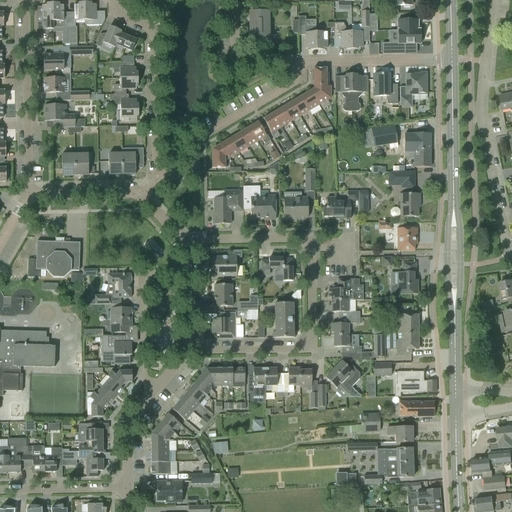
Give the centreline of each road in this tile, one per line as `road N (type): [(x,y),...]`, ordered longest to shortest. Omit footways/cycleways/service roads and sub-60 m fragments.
road 1 (residential): [(511,255),(480,110),(492,0)]
road 2 (residential): [(188,349),(304,347),(310,249)]
road 3 (residential): [(158,171),(195,171),(195,140),(295,79),(295,62)]
road 4 (residential): [(158,171),(153,29),(113,12),(113,0)]
road 5 (residential): [(30,193),(24,0)]
road 6 (residential): [(188,274),(141,274),(142,378),(153,389)]
road 7 (residential): [(295,62),(451,61)]
road 8 (tertiary): [(453,206),(451,61)]
road 9 (residential): [(0,490),(128,487)]
road 10 (residential): [(310,249),(294,239),(188,240)]
road 11 (residential): [(233,0),(234,61),(295,62)]
